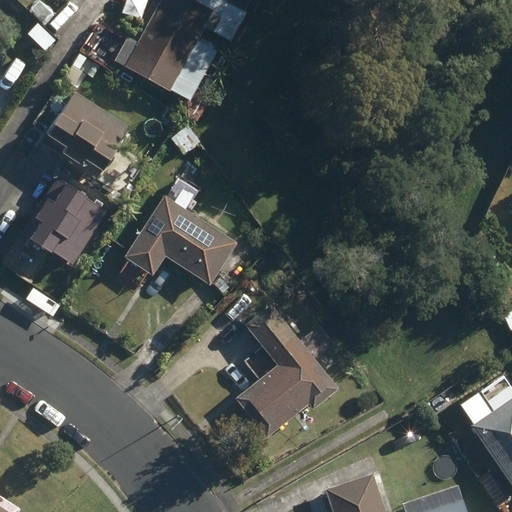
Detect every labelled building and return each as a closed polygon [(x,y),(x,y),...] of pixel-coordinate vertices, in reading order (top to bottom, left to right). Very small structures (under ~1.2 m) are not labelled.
[(227,2),(228,0),(161,0),(126,63),(171,88),(211,16),(217,19),(211,29),(231,41),(247,13),(227,2)] [(22,25),(32,35),(37,29),(27,20),(22,25)] [(71,70),(88,81),(98,67),(81,55),(71,70)] [(197,88),(204,92),(211,81),(204,77),(197,88)] [(177,114),(192,122),(205,98),(190,90),(177,114)] [(21,232),(74,266),(110,210),(113,213),(124,195),(97,177),(117,146),(115,145),(127,126),(76,93),(63,113),(61,111),(41,142),(77,165),(66,181),(57,175),(21,232)] [(197,144),(184,127),(168,139),(181,156),(197,144)] [(165,254),(210,284),(237,241),(166,195),(126,257),(153,274),(165,254)] [(114,223),(122,229),(129,218),(121,212),(114,223)] [(483,227),(466,248),(476,271),(498,261),(483,227)] [(29,302),(49,314),(56,303),(37,291),(29,302)] [(237,397),(269,436),(309,403),(313,408),(339,388),(272,306),(247,326),(278,364),(237,397)] [(304,338),(319,357),(334,346),(319,326),(304,338)] [(459,406),(511,481),(511,397),(495,410),(481,390),(459,406)] [(385,511),(373,474),(326,489),(333,511),(385,511)] [(404,505),(406,511),(468,511),(460,486),(404,505)]
